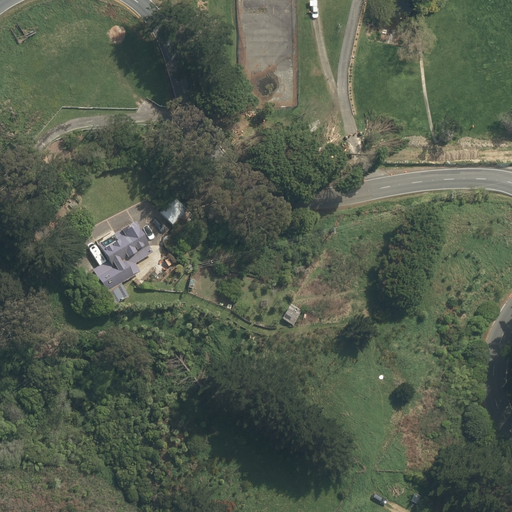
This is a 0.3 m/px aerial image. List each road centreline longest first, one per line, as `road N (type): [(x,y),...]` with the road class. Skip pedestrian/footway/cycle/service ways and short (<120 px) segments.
road 1 (tertiary): [(511,183),(443,179),(292,200),(253,194),(216,150),(138,0)]
road 2 (tertiary): [(511,432),(493,385),(511,316)]
